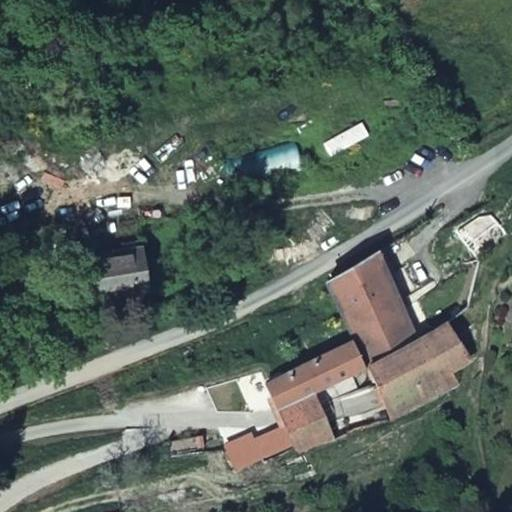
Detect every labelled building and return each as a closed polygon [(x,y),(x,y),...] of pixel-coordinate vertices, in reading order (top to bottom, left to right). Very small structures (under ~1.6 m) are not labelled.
[(511,236),(511,228),(493,194),(481,200),(485,207),(446,229),(467,267),(509,241),(511,236)] [(92,250),(98,292),(154,285),(146,242),(92,250)] [(348,312),(372,365),(423,342),(380,249),(332,278),(348,312)] [(443,321),(457,326),(470,276),(453,272),(443,321)] [(372,365),(394,413),(450,386),(456,377),(453,371),(462,368),(470,354),(457,326),(423,342),(372,365)] [(274,389),(281,404),(306,394),(367,368),(356,344),(351,345),(348,341),(259,381),(265,394),(274,389)] [(306,394),(281,404),(290,425),(315,415),(306,394)]
